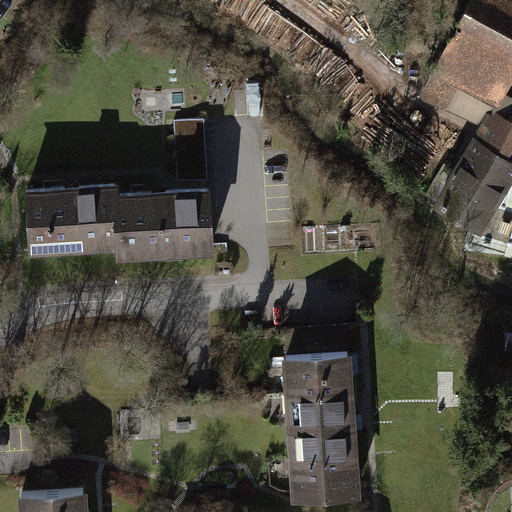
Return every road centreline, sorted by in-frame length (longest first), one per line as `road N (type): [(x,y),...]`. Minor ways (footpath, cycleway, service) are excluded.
road 1 (residential): [(325,291),(52,298),(0,317)]
road 2 (unknown): [(272,0),(378,96)]
